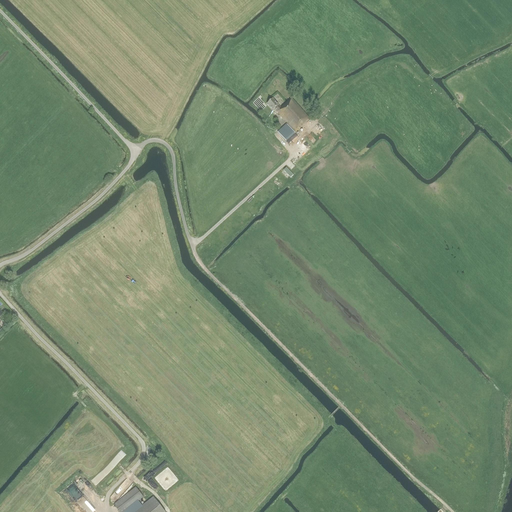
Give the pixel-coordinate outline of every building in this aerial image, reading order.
[(277,111),(276,112),(287,123),(277,132),(282,138),(292,129),(296,133),(311,120),(291,98),(281,108),(278,105),(279,105),(273,98),(267,104),(273,110),(274,109),(277,111)] [(67,489),(79,504),(84,500),(72,485),(67,489)] [(124,511),(138,501),(143,497),(136,487),(114,505),(119,511),(124,511)] [(165,511),(154,497),(142,506),(134,511),(165,511)] [(134,511),(142,506),(138,501),(124,511),(134,511)]
